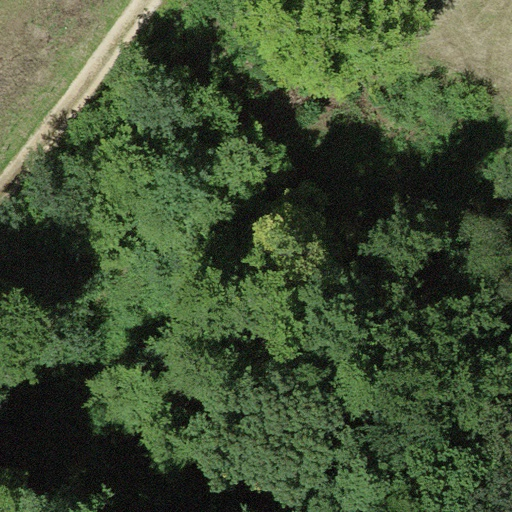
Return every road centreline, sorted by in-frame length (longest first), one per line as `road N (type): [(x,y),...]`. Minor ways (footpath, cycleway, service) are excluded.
road 1 (track): [(0,399),(186,304),(408,170),(511,140)]
road 2 (track): [(156,0),(0,176)]
